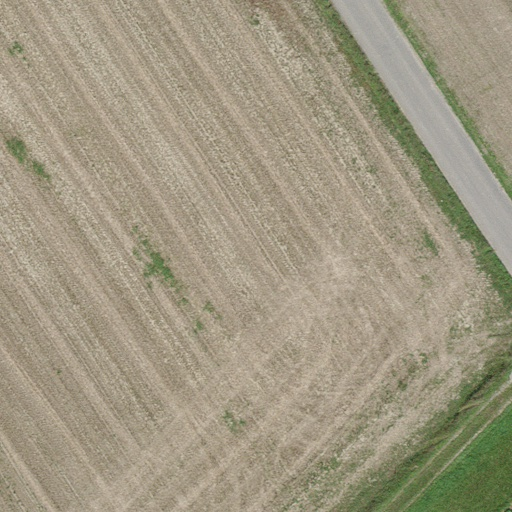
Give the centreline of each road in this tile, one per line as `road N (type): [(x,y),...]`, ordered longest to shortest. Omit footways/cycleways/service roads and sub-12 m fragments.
road 1 (unclassified): [(511,213),(372,0)]
road 2 (track): [(419,511),(511,427)]
